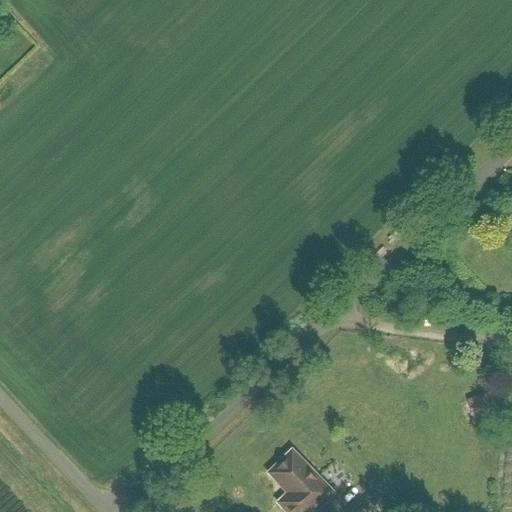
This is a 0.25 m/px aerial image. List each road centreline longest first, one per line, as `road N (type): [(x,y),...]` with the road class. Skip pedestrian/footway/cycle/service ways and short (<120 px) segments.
road 1 (residential): [(118,511),(338,308)]
road 2 (residential): [(338,308),(511,146)]
road 3 (residential): [(511,339),(350,318),(338,308)]
road 4 (unclassified): [(103,511),(0,401)]
